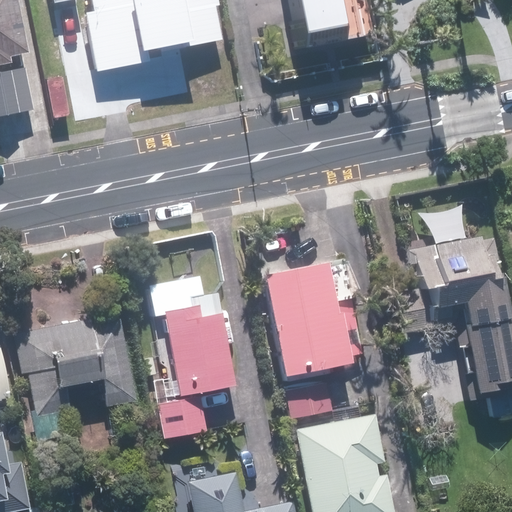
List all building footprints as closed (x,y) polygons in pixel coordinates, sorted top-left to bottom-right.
[(0,0),(0,68),(15,66),(13,59),(32,55),(21,0),(0,0)] [(134,0),(141,49),(165,45),(166,54),(184,52),(214,48),(206,0),(134,0)] [(367,34),(360,4),(359,0),(295,0),(299,19),(294,20),(299,48),(316,44),(326,42),(325,34),(338,31),(340,40),(367,34)] [(28,71),(0,76),(0,119),(36,112),(28,71)] [(195,73),(149,77),(150,93),(196,89),(195,73)] [(439,279),(443,302),(433,304),(435,316),(455,312),(471,398),(511,390),(511,304),(506,269),(502,270),(496,236),(485,238),(483,233),(424,244),(431,280),(439,279)] [(279,371),(346,359),(347,358),(346,353),(355,351),(346,303),(331,306),(322,258),(261,270),(279,371)] [(180,377),(165,380),(167,395),(238,381),(221,290),(192,296),(194,302),(167,307),(180,377)] [(38,409),(34,409),(39,440),(65,434),(60,408),(72,406),(67,380),(103,373),(109,402),(137,398),(122,318),(94,323),(93,317),(16,332),(24,371),(30,370),(38,409)] [(0,394),(4,394),(4,389),(12,387),(3,344),(0,344),(0,394)] [(328,381),(288,388),(292,415),(333,409),(328,381)] [(203,394),(160,401),(166,436),(208,429),(203,394)] [(380,461),(386,460),(378,412),(298,426),(312,511),(395,511),(388,473),(382,475),(380,461)] [(237,469),(189,479),(195,511),(295,511),(293,499),(246,509),(237,469)] [(71,474),(51,478),(55,505),(76,502),(71,474)]
